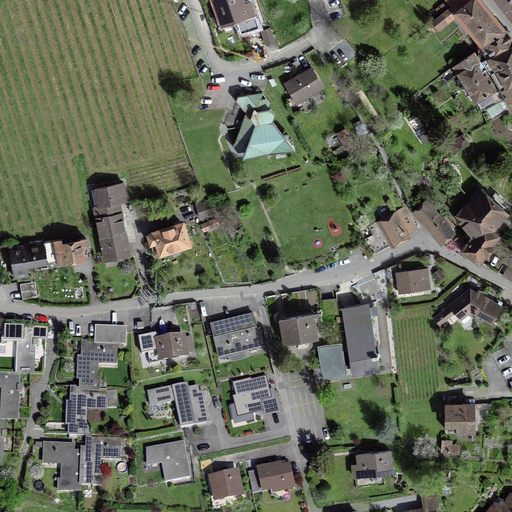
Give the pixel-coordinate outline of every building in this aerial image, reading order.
[(213,0),(222,24),(236,19),(241,33),(259,27),(250,1),(244,3),(242,0),(213,0)] [(450,5),(455,12),(469,0),(445,0),(446,1),(450,5)] [(481,0),(469,0),(455,12),(454,12),(456,14),(481,44),(505,29),(481,0)] [(497,0),(510,16),(511,13),(511,3),(509,0),(497,0)] [(437,9),(441,13),(450,5),(446,1),(437,9)] [(454,12),(455,12),(450,5),(441,13),(432,20),(435,24),(433,26),(436,29),(438,27),(439,28),(456,14),(454,12)] [(269,28),(261,31),(266,45),(274,42),(269,28)] [(481,62),(511,44),(511,36),(505,29),(481,44),(486,54),(478,57),(481,62)] [(475,51),(453,66),(458,73),(476,61),(484,75),(511,60),(511,44),(481,62),(478,57),(475,51)] [(511,66),(511,60),(484,75),(476,61),(458,73),(475,101),(476,101),(490,92),(500,86),(501,88),(504,86),(498,74),(511,66)] [(504,86),(511,82),(511,66),(498,74),(504,86)] [(309,102),(306,96),(323,86),(312,67),(285,84),(299,107),(309,102)] [(505,96),(511,110),(511,109),(511,82),(504,86),(501,88),(500,86),(490,92),(496,101),(505,96)] [(251,98),(249,96),(250,94),(238,96),(236,100),(244,110),(245,107),(248,111),(236,142),(234,142),(233,145),(238,151),(245,149),(243,156),(266,153),(269,156),(271,152),(294,148),(287,138),(288,133),(283,134),(272,121),(275,114),(270,108),(268,108),(270,101),(267,97),(257,99),(256,97),(251,98)] [(337,133),(346,148),(353,144),(345,129),(337,133)] [(448,142),(454,152),(469,143),(463,134),(448,142)] [(94,206),(105,258),(129,253),(119,202),(127,200),(123,182),(95,188),(99,205),(94,206)] [(472,236),(461,249),(479,262),(498,234),(493,230),(508,213),(481,188),(457,214),(462,219),(459,221),(472,236)] [(210,199),(196,204),(201,218),(215,214),(210,199)] [(426,199),(414,211),(441,242),(454,231),(441,215),(426,199)] [(404,206),(377,222),(390,243),(416,228),(404,206)] [(189,243),(182,223),(148,234),(154,254),(160,252),(189,243)] [(14,277),(28,274),(27,266),(83,257),(82,247),(88,246),(86,238),(80,240),(80,241),(69,243),(68,237),(9,247),(14,277)] [(427,268),(397,273),(400,292),(429,288),(427,268)] [(432,273),(438,281),(445,276),(439,268),(432,273)] [(35,281),(20,284),(22,299),(37,296),(35,281)] [(501,306),(470,289),(434,318),(440,325),(445,321),(444,320),(455,311),(464,323),(471,318),(467,313),(470,310),(492,322),(501,306)] [(344,309),(352,363),(353,366),(353,371),(384,367),(383,355),(379,356),(379,353),(375,354),(369,314),(374,313),(373,308),(368,308),(367,304),(344,308),(344,309)] [(260,327),(256,328),(252,312),(211,322),(219,357),(230,354),(231,359),(246,356),(244,349),(260,345),(261,344),(263,341),(260,327)] [(318,336),(313,313),(279,319),(283,342),(318,336)] [(34,337),(46,338),(46,328),(5,326),(5,330),(0,329),(0,343),(4,344),(5,340),(19,340),(18,373),(19,373),(32,374),(34,347),(37,346),(38,343),(37,340),(34,340),(34,337)] [(95,341),(95,343),(116,344),(125,344),(126,329),(96,328),(95,341)] [(156,341),(157,350),(148,352),(150,364),(159,362),(159,360),(186,355),(185,348),(192,347),(190,339),(184,340),(183,337),(156,341)] [(80,389),(99,390),(99,378),(97,378),(97,359),(116,360),(116,344),(95,343),(87,343),(87,349),(82,349),(82,363),(78,363),(78,379),(80,379),(80,389)] [(345,373),(344,367),(353,366),(352,363),(344,364),(340,343),(319,347),(324,377),(345,373)] [(2,419),(3,419),(17,419),(18,392),(21,392),(22,389),(21,386),(18,385),(19,373),(18,373),(0,372),(0,385),(4,386),(2,419)] [(252,379),(233,383),(236,397),(233,397),(237,417),(263,411),(261,401),(271,398),(266,377),(252,380),(252,379)] [(205,406),(201,407),(197,386),(187,388),(186,384),(155,390),(158,404),(175,401),(181,427),(208,422),(205,406)] [(106,390),(99,390),(80,389),(76,389),(76,395),(71,395),(71,409),(67,409),(66,424),(69,425),(69,435),(88,435),(88,424),(86,424),(86,405),(114,407),(115,390),(106,390)] [(473,403),(447,404),(446,430),(474,430),(473,403)] [(81,459),(80,484),(102,485),(102,473),(100,473),(100,455),(119,455),(119,447),(124,447),(124,439),(90,438),(90,444),(82,445),(81,452),(81,459)] [(451,440),(442,440),(442,451),(459,452),(459,449),(458,449),(459,445),(451,445),(451,440)] [(80,491),(80,484),(81,459),(76,459),(77,451),(73,451),(74,445),(37,443),(36,447),(44,448),(44,460),(62,461),(61,479),(59,479),(58,491),(80,491)] [(189,477),(186,457),(184,457),(182,446),(173,448),(172,444),(147,449),(148,462),(162,460),(166,482),(189,477)] [(392,471),(390,451),(357,455),(359,464),(353,465),(354,476),(392,471)] [(258,471),(249,472),(253,492),(283,486),(284,489),(294,487),(290,465),(286,466),(285,462),(257,469),(258,471)] [(319,480),(325,474),(316,463),(309,468),(319,480)] [(242,494),(237,472),(210,478),(215,500),(242,494)] [(490,511),(511,511),(511,501),(507,509),(504,507),(506,505),(498,499),(494,506),(495,507),(490,511)]
